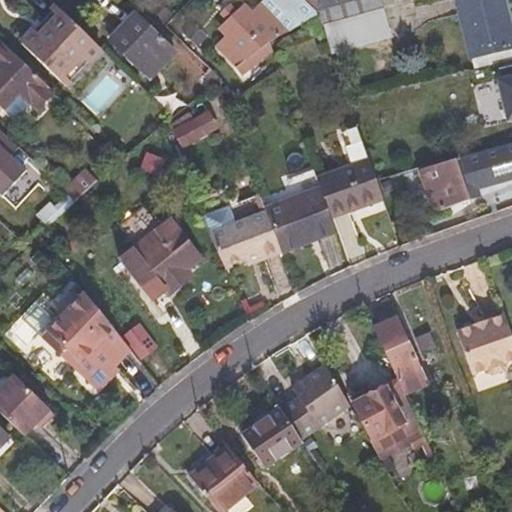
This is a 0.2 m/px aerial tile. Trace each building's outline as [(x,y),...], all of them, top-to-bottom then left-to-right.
[(278,0),(301,21),(318,12),(305,0),(278,0)] [(318,12),(323,25),(381,10),(378,0),(358,0),(332,8),(318,12)] [(459,0),(473,54),(511,44),(511,28),(509,29),(501,0),(459,0)] [(227,22),(221,28),(228,36),(218,46),(245,75),(250,70),(244,63),(261,48),(266,55),(273,49),(270,41),(288,30),(262,3),(251,14),(244,6),(236,13),(230,6),(221,14),(227,22)] [(23,44),(62,81),(84,58),(90,63),(103,50),(58,7),(23,44)] [(323,25),(331,48),(389,33),(381,10),(323,25)] [(112,40),(152,78),(177,52),(136,15),(112,40)] [(0,49),(0,129),(4,134),(23,114),(8,99),(17,90),(40,113),(58,94),(5,44),(0,49)] [(261,48),(244,63),(250,70),(266,55),(261,48)] [(84,58),(62,81),(68,87),(90,63),(84,58)] [(511,72),(511,69),(471,79),(473,88),(511,77),(511,72)] [(498,95),(507,123),(511,121),(511,77),(473,88),(476,99),(498,95)] [(171,125),(182,146),(217,126),(209,112),(195,119),(191,113),(171,125)] [(511,138),(427,164),(442,207),(480,194),(478,186),(511,174),(511,138)] [(0,192),(3,195),(26,171),(0,146),(0,192)] [(317,176),(323,192),(331,217),(384,198),(369,157),(317,176)] [(266,214),(281,252),(336,232),(331,217),(323,192),(266,214)] [(203,219),(226,268),(256,257),(259,261),(281,252),(267,216),(238,228),(230,209),(203,219)] [(201,262),(170,223),(119,264),(152,305),(164,295),(168,301),(186,274),(201,262)] [(75,370),(95,388),(116,367),(130,351),(87,295),(59,324),(44,340),(62,357),(67,351),(81,363),(75,370)] [(25,322),(44,340),(59,324),(40,306),(25,322)] [(504,312),(476,321),(478,327),(506,318),(504,312)] [(397,380),(401,389),(424,379),(417,363),(414,364),(411,358),(414,355),(393,313),(371,322),(397,380)] [(460,333),(475,376),(490,371),(495,378),(505,375),(508,365),(511,363),(511,334),(506,318),(478,327),(460,333)] [(125,339),(141,359),(154,350),(138,329),(125,339)] [(297,398),(280,411),(299,439),(348,405),(346,401),(326,363),(291,390),(297,398)] [(122,373),(116,367),(95,388),(101,395),(122,373)] [(0,395),(0,412),(24,436),(50,410),(17,378),(0,395)] [(401,389),(397,380),(368,395),(366,390),(346,401),(348,405),(377,460),(422,435),(401,389)] [(279,409),(241,434),(263,466),(300,441),(299,439),(280,411),(279,409)] [(0,429),(0,450),(10,440),(0,429)] [(229,448),(192,479),(218,511),(222,511),(258,484),(229,448)]
